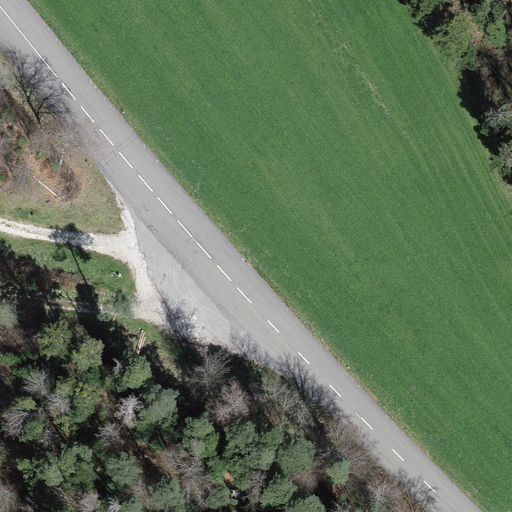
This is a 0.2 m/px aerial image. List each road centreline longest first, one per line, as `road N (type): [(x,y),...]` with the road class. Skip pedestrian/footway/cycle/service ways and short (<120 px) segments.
road 1 (primary): [(459,511),(229,278),(0,5)]
road 2 (track): [(229,278),(0,223)]
road 3 (track): [(229,278),(145,305),(0,295)]
